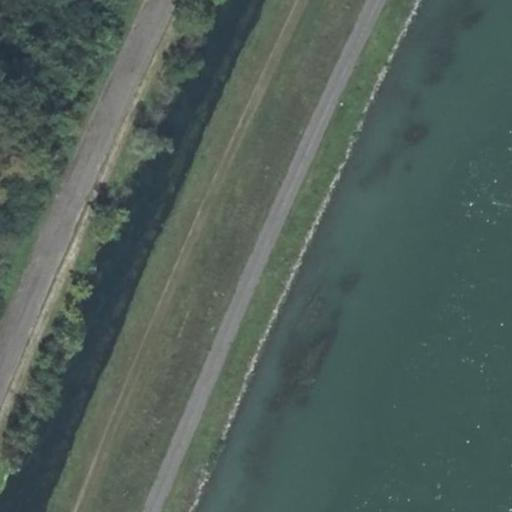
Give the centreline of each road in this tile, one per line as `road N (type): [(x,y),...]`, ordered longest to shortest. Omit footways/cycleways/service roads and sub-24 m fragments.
road 1 (track): [(380,0),(152,511)]
road 2 (track): [(308,0),(232,154),(87,511)]
